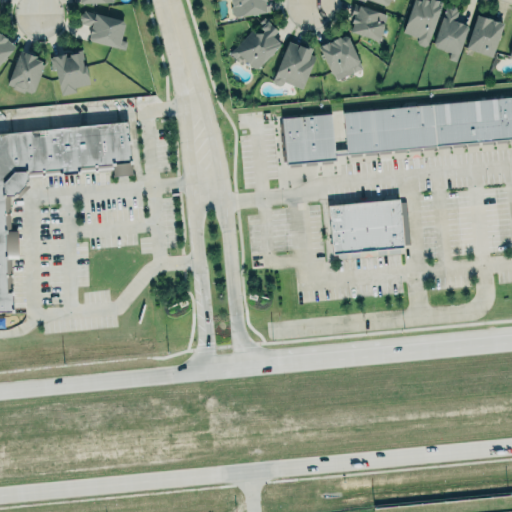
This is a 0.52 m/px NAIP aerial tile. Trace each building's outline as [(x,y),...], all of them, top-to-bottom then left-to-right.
[(268,0),(269,10),(266,11),(266,12),(235,16),(231,13),(230,7),(232,5),(232,4),(230,2),(230,0),(268,0)] [(411,0),(402,32),(417,37),(415,43),(426,46),(440,1),(437,0),(419,0),(420,0),(419,0),(411,0)] [(353,3),(349,16),(352,17),(351,22),(353,23),(350,31),(372,38),(371,41),(373,42),(377,42),(380,41),(382,38),(383,36),(382,35),(380,34),(386,14),(384,13),(353,3)] [(432,46),(449,51),(447,58),(456,61),(467,24),(456,21),(459,10),(444,5),(432,46)] [(83,12),(83,10),(121,20),(124,24),(120,39),(126,41),(124,49),(116,47),(116,48),(90,41),(88,38),(91,25),(80,23),(81,20),(79,17),(80,14),(83,12)] [(476,14),(502,23),(491,57),(465,48),(476,14)] [(279,45),(277,43),(278,42),(273,37),(278,32),(267,21),(267,20),(264,17),(259,22),(262,25),(260,27),(263,30),(262,31),(262,33),(258,34),(255,33),(252,29),(229,53),(235,58),(239,54),(253,67),(257,67),(279,45)] [(0,62),(18,44),(0,26),(0,62)] [(338,36),(332,39),(333,40),(329,42),(327,41),(319,45),(330,72),(333,73),(335,79),(361,67),(358,61),(359,60),(348,36),(344,35),(340,37),(340,40),(338,36)] [(314,49),(286,40),(272,82),(280,85),(282,81),(301,88),(314,49)] [(20,49),(36,56),(35,58),(42,61),(41,64),(43,65),(33,91),(29,92),(24,90),(23,92),(12,88),(13,86),(7,83),(20,49)] [(49,57),(64,53),(65,57),(69,56),(69,54),(73,53),(73,51),(81,50),(83,59),(81,59),(82,66),(85,65),(89,83),(74,87),(75,91),(61,94),(55,68),(52,69),(49,57)] [(511,95),(342,111),(346,152),(511,136),(511,95)] [(281,116),(285,163),(334,158),(330,112),(281,116)] [(0,312),(11,312),(9,258),(17,258),(16,229),(9,229),(7,193),(16,192),(27,181),(26,169),(60,166),(60,172),(110,168),(111,175),(131,173),(126,120),(0,130),(0,312)] [(327,204),(331,252),(401,246),(397,198),(327,204)]
